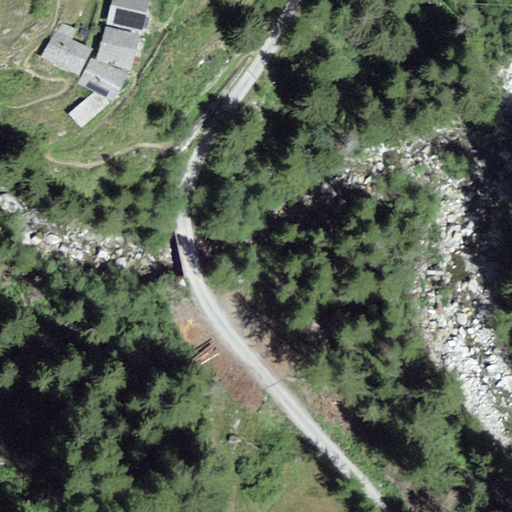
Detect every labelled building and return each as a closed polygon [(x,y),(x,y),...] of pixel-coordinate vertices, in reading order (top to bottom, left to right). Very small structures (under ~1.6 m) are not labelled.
[(112,0),(107,23),(141,31),(148,0),(112,0)] [(76,29),(57,21),(42,58),(78,74),(89,47),(71,40),(76,29)] [(138,34),(105,26),(97,57),(130,65),(138,34)] [(124,71),(91,57),(80,83),(113,97),(124,71)] [(94,110),(73,92),(55,114),(76,132),(94,110)]
